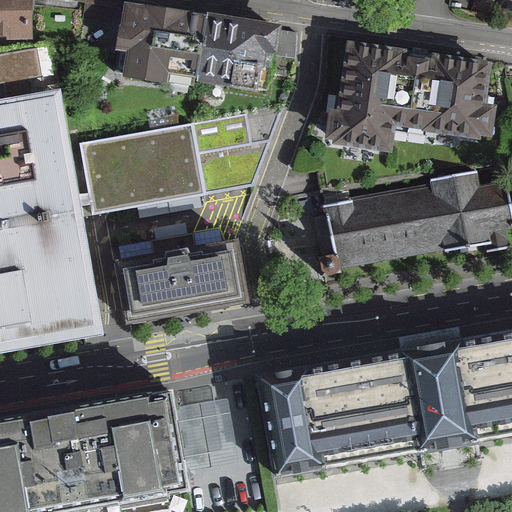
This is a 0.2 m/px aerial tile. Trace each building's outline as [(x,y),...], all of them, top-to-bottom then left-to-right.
[(0,0),(0,42),(32,42),(31,0),(0,0)] [(191,85),(202,19),(131,7),(124,50),(134,52),(131,75),(191,85)] [(277,31),(202,19),(191,85),(253,95),(259,59),(272,61),(277,31)] [(49,44),(0,55),(0,82),(55,69),(49,44)] [(327,122),(323,153),(387,161),(390,136),(475,146),(476,138),(488,140),(491,111),(480,110),(486,62),(431,56),(430,62),(417,60),(407,59),(408,54),(346,46),(337,124),(327,122)] [(0,349),(103,331),(60,83),(0,94),(0,349)] [(282,109),(194,124),(205,196),(251,187),(282,109)] [(80,144),(93,217),(98,216),(206,199),(205,196),(194,124),(80,144)] [(325,207),(336,270),(442,251),(443,257),(489,248),(487,237),(511,232),(511,228),(504,184),(479,189),(476,172),(431,180),(432,187),(325,207)] [(236,244),(123,262),(133,324),(247,306),(236,244)] [(389,350),(260,373),(278,473),(511,431),(511,328),(451,339),(450,333),(388,344),(389,350)] [(191,477),(176,389),(0,419),(0,511),(46,511),(178,489),(176,480),(191,477)]
